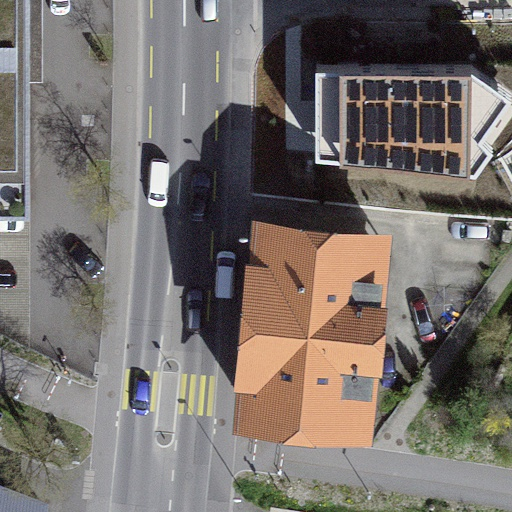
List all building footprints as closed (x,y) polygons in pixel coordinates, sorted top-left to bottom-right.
[(0,0),(0,208),(34,208),(32,0),(0,0)] [(400,57),(292,49),(281,188),(389,196),(400,57)] [(511,168),(511,52),(469,50),(462,165),(511,168)] [(371,417),(385,214),(263,206),(249,409),(371,417)] [(0,511),(42,511),(44,499),(0,482),(0,511)]
